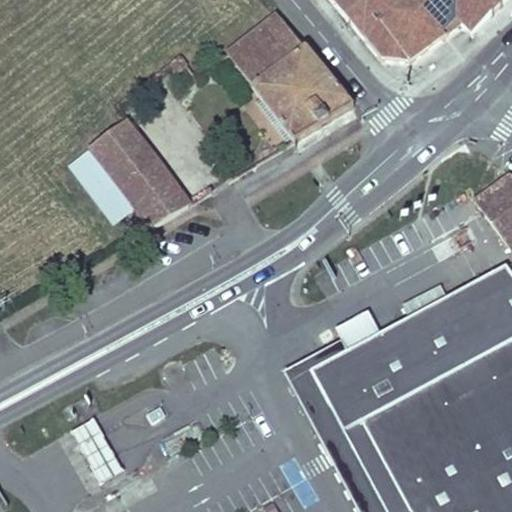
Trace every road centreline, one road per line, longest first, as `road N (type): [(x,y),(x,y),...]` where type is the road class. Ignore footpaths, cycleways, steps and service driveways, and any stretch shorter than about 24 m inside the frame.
road 1 (primary): [(0,420),(305,252),(329,233),(342,203)]
road 2 (primary): [(342,203),(0,393)]
road 3 (secondary): [(419,141),(299,0)]
